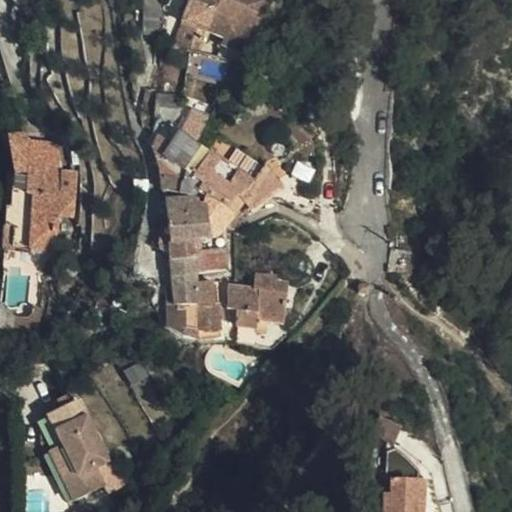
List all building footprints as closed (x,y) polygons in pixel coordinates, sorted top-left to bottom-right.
[(156,9),(156,0),(141,0),(141,9),(156,9)] [(183,49),(196,53),(206,26),(223,32),(219,44),(244,53),(255,23),(237,17),(241,5),(229,1),(229,0),(180,0),(173,20),(183,24),(175,47),(183,49)] [(237,17),(255,23),(257,24),(265,0),(229,0),(229,1),(241,5),(237,17)] [(141,36),(156,36),(156,9),(141,9),(141,36)] [(151,121),(173,122),(175,97),(154,96),(153,104),(151,121)] [(150,128),(151,121),(153,104),(141,103),(137,103),(137,107),(137,127),(150,128)] [(174,134),(193,144),(196,137),(178,130),(174,134)] [(200,168),(204,149),(193,144),(174,134),(169,142),(186,153),(184,161),(200,168)] [(28,168),(29,144),(29,135),(7,137),(14,174),(12,174),(10,206),(5,206),(4,224),(12,224),(11,243),(28,244),(30,226),(56,227),(56,235),(66,235),(67,212),(72,212),(72,193),(64,192),(65,167),(59,167),(28,168)] [(166,167),(168,143),(155,136),(147,147),(151,163),(156,180),(166,167)] [(195,191),(196,185),(200,168),(184,161),(186,153),(169,142),(168,143),(166,167),(156,180),(157,189),(183,198),(189,200),(195,191)] [(56,145),(29,144),(28,168),(59,167),(56,145)] [(212,164),(213,154),(204,149),(200,168),(196,185),(205,187),(212,164)] [(244,210),(259,198),(275,187),(257,168),(250,173),(213,154),(212,164),(205,187),(196,185),(195,191),(202,195),(198,209),(192,209),(196,239),(208,237),(214,235),(204,231),(203,213),(209,204),(226,215),(234,203),(240,207),(244,210)] [(188,241),(196,239),(192,209),(191,203),(158,202),(162,227),(164,245),(188,241)] [(214,235),(221,223),(226,215),(209,204),(203,213),(204,231),(214,235)] [(30,226),(28,244),(56,245),(56,235),(56,227),(30,226)] [(216,236),(214,235),(208,237),(196,239),(188,241),(189,274),(219,270),(219,257),(218,249),(216,236)] [(165,277),(189,274),(188,241),(164,245),(164,253),(165,277)] [(247,274),(248,289),(252,289),(251,311),(251,319),(279,319),(278,277),(272,277),(272,273),(247,274)] [(190,283),(189,274),(165,277),(165,285),(167,326),(173,333),(178,336),(184,339),(188,340),(195,340),(195,333),(192,327),(190,283)] [(205,283),(190,283),(192,327),(195,333),(213,332),(210,304),(206,304),(205,285),(205,283)] [(167,326),(165,285),(158,285),(160,317),(167,326)] [(248,289),(231,287),(221,287),(220,309),(230,310),(251,311),(252,289),(248,289)] [(229,326),(251,326),(251,319),(251,311),(230,310),(229,326)] [(167,326),(160,317),(160,326),(166,330),(173,333),(167,326)] [(142,372),(134,359),(119,368),(126,382),(142,372)] [(234,386),(238,380),(231,376),(227,382),(234,386)] [(53,405),(69,395),(65,388),(49,396),(53,405)] [(100,457),(69,395),(53,405),(31,417),(32,442),(52,482),(57,479),(67,497),(96,481),(88,464),(100,457)] [(383,443),(390,446),(399,426),(379,417),(368,443),(383,450),(383,443)] [(420,511),(422,479),(414,478),(414,470),(403,456),(397,451),(390,446),(383,443),(383,450),(380,511),(420,511)]
